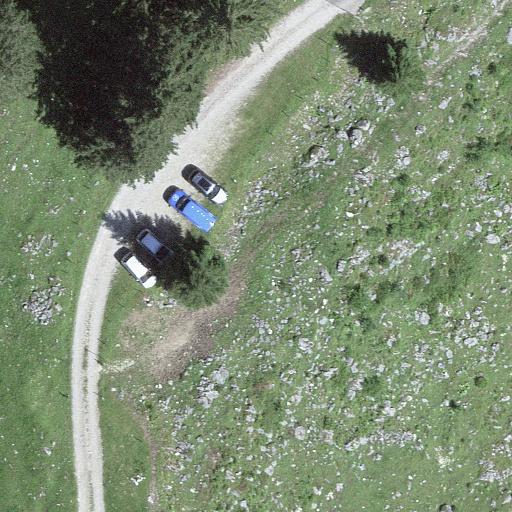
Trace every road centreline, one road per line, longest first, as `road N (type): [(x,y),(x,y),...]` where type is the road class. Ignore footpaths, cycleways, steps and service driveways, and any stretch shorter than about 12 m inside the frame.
road 1 (track): [(84,377),(89,310),(123,213),(245,67),(336,0)]
road 2 (track): [(89,511),(84,377)]
